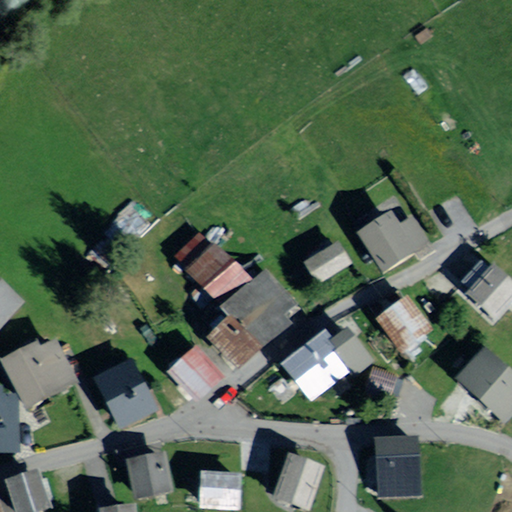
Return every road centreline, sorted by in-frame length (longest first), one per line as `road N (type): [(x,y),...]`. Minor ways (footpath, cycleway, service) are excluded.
road 1 (residential): [(191,421),(349,303),(480,235)]
road 2 (residential): [(0,473),(191,421)]
road 3 (residential): [(344,434),(430,431),(511,450)]
road 4 (residential): [(191,421),(344,434)]
